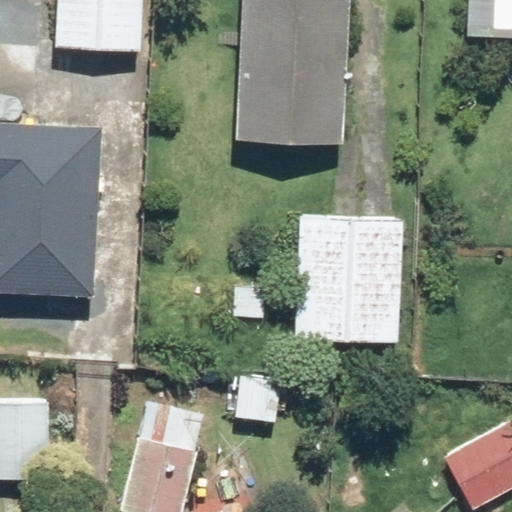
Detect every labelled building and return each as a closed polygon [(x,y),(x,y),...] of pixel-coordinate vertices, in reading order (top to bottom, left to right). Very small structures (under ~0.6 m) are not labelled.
[(54,0),(53,41),(141,45),(142,0),(54,0)] [(238,0),(231,133),(337,139),(344,0),(238,0)] [(511,0),(466,0),(465,32),(511,35),(511,0)] [(98,120),(0,115),(0,286),(90,291),(98,120)] [(403,215),(296,212),(292,337),(399,340),(403,215)] [(237,369),(234,414),(277,417),(280,372),(237,369)] [(169,414),(142,408),(120,509),(134,511),(183,511),(209,400),(174,392),(169,414)] [(47,395),(0,393),(0,474),(45,475),(47,395)] [(230,412),(205,440),(242,474),(267,446),(230,412)] [(442,450),(474,507),(511,485),(511,420),(508,413),(442,450)]
